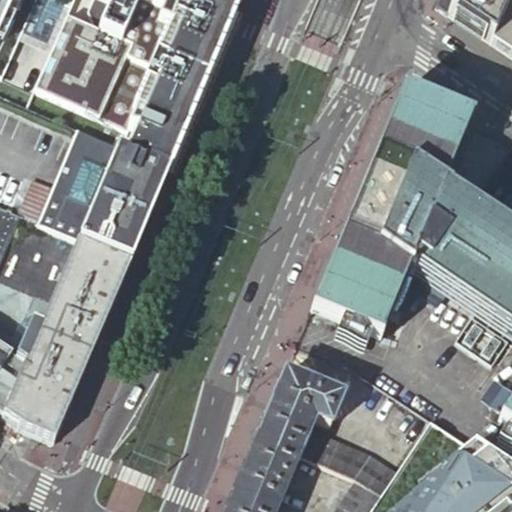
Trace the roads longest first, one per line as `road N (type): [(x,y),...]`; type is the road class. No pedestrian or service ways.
road 1 (tertiary): [(303,0),(76,511)]
road 2 (tertiary): [(177,511),(221,372),(270,257),(388,20)]
road 3 (residential): [(511,103),(388,20)]
